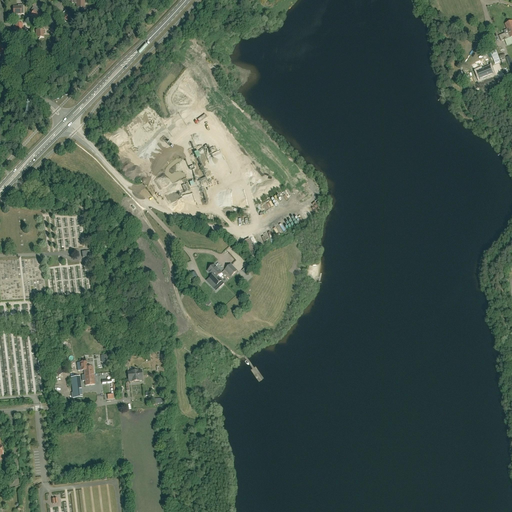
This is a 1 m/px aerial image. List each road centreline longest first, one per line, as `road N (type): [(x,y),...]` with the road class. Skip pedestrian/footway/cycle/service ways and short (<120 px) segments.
road 1 (unknown): [(135,194),(195,123),(219,142),(251,199)]
road 2 (primary): [(66,122),(185,0)]
